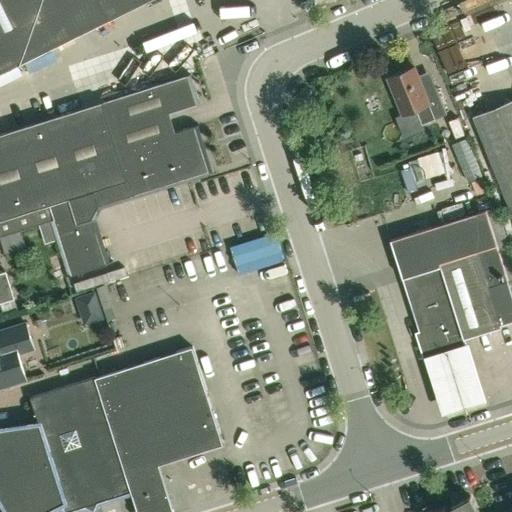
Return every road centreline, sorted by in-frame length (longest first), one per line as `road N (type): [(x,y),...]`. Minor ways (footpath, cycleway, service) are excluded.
road 1 (unclassified): [(383,472),(268,83),(278,61),(426,0)]
road 2 (tertiary): [(383,472),(511,431)]
road 3 (tertiary): [(260,511),(383,472)]
